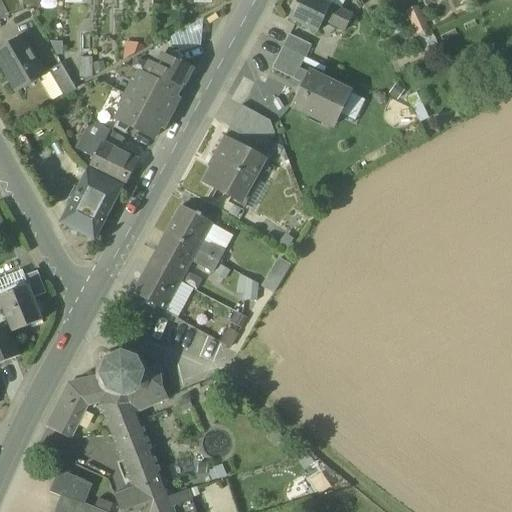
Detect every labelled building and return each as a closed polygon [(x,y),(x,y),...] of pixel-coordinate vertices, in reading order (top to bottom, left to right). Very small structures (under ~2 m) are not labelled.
[(316,34),(322,22),(330,5),(319,0),(297,0),(288,20),(316,34)] [(385,0),(402,8),(405,0),(385,0)] [(352,16),(330,5),(322,22),(344,33),(352,16)] [(0,22),(9,17),(3,7),(0,8),(0,22)] [(407,13),(417,35),(427,30),(417,8),(407,13)] [(172,37),(177,54),(200,47),(202,20),(182,31),(172,37)] [(287,38),(283,48),(304,59),(309,49),(287,38)] [(0,51),(0,64),(16,92),(44,76),(23,39),(0,51)] [(299,70),(304,59),(283,48),(272,70),(294,81),(294,80),(299,70)] [(141,75),(141,76),(176,94),(182,84),(183,85),(191,70),(181,65),(177,54),(164,58),(163,57),(156,69),(149,65),(143,76),(141,75)] [(49,71),(64,98),(74,93),(76,92),(62,65),(61,64),(49,71)] [(294,80),(302,84),(307,74),(299,70),(294,80)] [(307,74),(302,84),(291,107),(333,128),(343,108),(338,106),(344,94),(349,96),(350,94),(345,92),(307,74)] [(132,84),(126,97),(168,119),(175,106),(171,105),(174,99),(176,94),(141,76),(136,86),(132,84)] [(165,125),(168,119),(126,97),(119,109),(122,111),(117,122),(152,140),(159,128),(162,123),(165,125)] [(228,131),(249,142),(250,142),(262,119),(241,107),(228,131)] [(250,142),(265,151),(274,135),(269,123),(262,119),(250,142)] [(101,145),(102,146),(110,132),(90,122),(83,136),(101,145)] [(75,150),(93,159),(101,145),(83,136),(75,150)] [(203,185),(239,205),(263,161),(227,141),(203,185)] [(93,159),(88,169),(122,186),(134,162),(102,146),(101,145),(93,159)] [(88,169),(75,195),(109,212),(122,186),(88,169)] [(93,242),(109,212),(75,195),(59,224),(93,242)] [(174,223),(167,236),(197,252),(203,241),(211,226),(211,225),(203,220),(203,219),(193,213),(192,214),(180,208),(172,222),(174,223)] [(211,226),(203,241),(222,252),(231,237),(211,226)] [(167,236),(150,267),(175,280),(187,260),(191,262),(197,252),(167,236)] [(203,241),(197,252),(218,264),(224,253),(222,252),(203,241)] [(212,273),(218,264),(197,252),(191,262),(212,273)] [(276,293),(291,265),(280,259),(264,286),(276,293)] [(175,280),(180,283),(191,262),(187,260),(175,280)] [(180,283),(175,280),(150,267),(136,294),(146,299),(145,301),(164,312),(180,283)] [(0,280),(0,304),(8,300),(7,295),(28,287),(24,278),(22,272),(0,280)] [(28,287),(33,300),(46,295),(37,272),(24,278),(28,287)] [(244,302),(255,303),(257,285),(240,277),(239,287),(245,288),(244,302)] [(33,300),(28,287),(7,295),(8,300),(0,304),(0,307),(8,327),(11,334),(42,322),(33,300)] [(0,364),(20,357),(11,334),(8,327),(0,330),(0,364)] [(94,370),(93,379),(96,387),(99,392),(107,399),(116,402),(124,402),(130,401),(135,398),(139,395),(143,390),(146,384),(147,379),(147,372),(145,364),(140,357),(133,352),(125,349),(117,349),(109,351),(102,356),(97,362),(94,370)] [(159,370),(147,372),(147,379),(161,388),(159,370)] [(93,379),(75,383),(71,385),(65,390),(58,404),(81,415),(86,406),(101,409),(107,424),(135,413),(132,404),(130,401),(124,402),(116,402),(107,399),(99,392),(96,387),(93,379)] [(161,388),(147,379),(146,384),(143,390),(139,395),(141,399),(148,407),(166,399),(161,388)] [(135,398),(130,401),(132,404),(135,413),(143,410),(148,407),(141,399),(139,395),(135,398)] [(68,440),(81,415),(58,404),(46,428),(68,440)] [(168,499),(135,413),(107,424),(132,488),(113,495),(119,511),(194,511),(187,492),(168,499)] [(49,494),(60,498),(60,496),(83,505),(91,486),(77,479),(57,471),(49,494)] [(60,498),(54,511),(100,511),(93,509),(83,505),(60,496),(60,498)] [(93,509),(100,511),(109,511),(112,505),(97,500),(93,509)]
